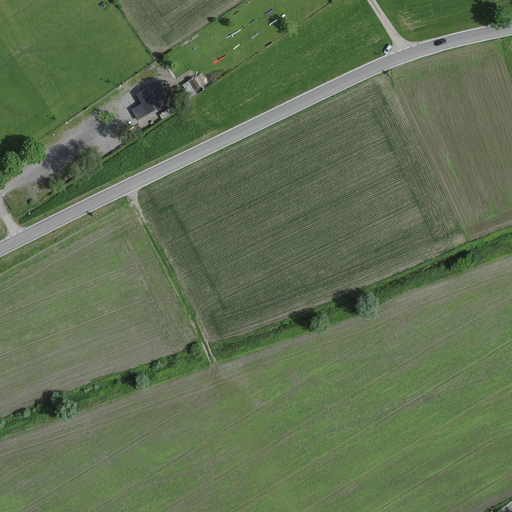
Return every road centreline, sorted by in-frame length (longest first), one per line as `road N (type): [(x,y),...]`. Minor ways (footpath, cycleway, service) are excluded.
road 1 (secondary): [(511,27),(386,62),(0,249)]
road 2 (unknown): [(0,199),(126,112)]
